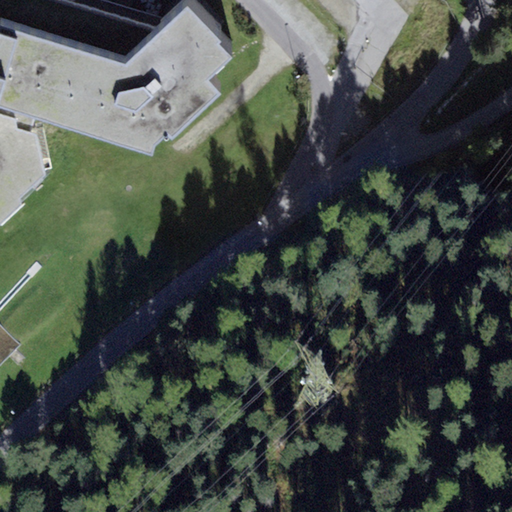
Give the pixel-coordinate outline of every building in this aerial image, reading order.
[(0,0),(0,19),(122,55),(152,28),(70,0),(0,0)] [(122,55),(174,70),(152,147),(218,87),(204,71),(230,48),(216,33),(219,31),(190,0),(182,0),(152,28),(122,55)] [(0,37),(13,51),(0,63),(0,102),(35,113),(152,147),(174,70),(122,55),(0,19),(0,37)] [(0,37),(0,63),(13,51),(0,37)] [(0,214),(50,169),(42,126),(35,113),(0,102),(0,214)]
